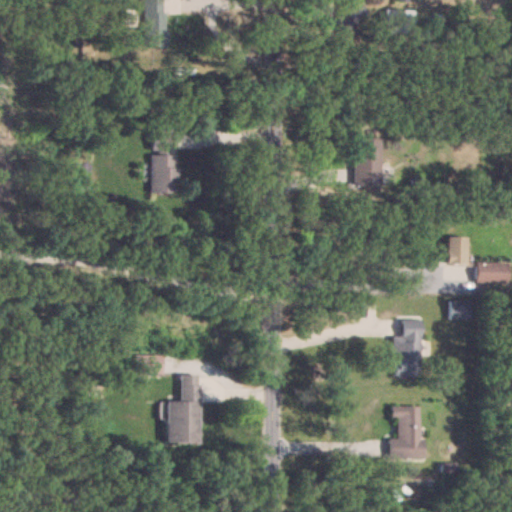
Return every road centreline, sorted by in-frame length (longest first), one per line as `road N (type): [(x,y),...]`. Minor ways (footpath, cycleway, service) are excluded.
road 1 (residential): [(269,511),(269,0)]
road 2 (residential): [(269,295),(0,252)]
